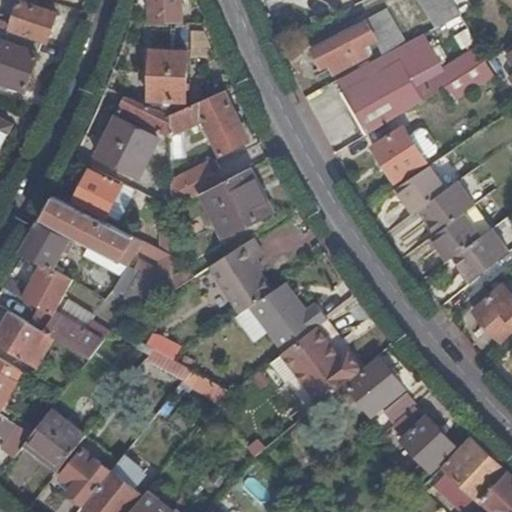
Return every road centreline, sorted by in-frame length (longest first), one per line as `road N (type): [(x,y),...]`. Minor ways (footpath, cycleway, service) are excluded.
road 1 (residential): [(511,427),(358,239),(289,124),(234,0)]
road 2 (residential): [(101,0),(0,223)]
